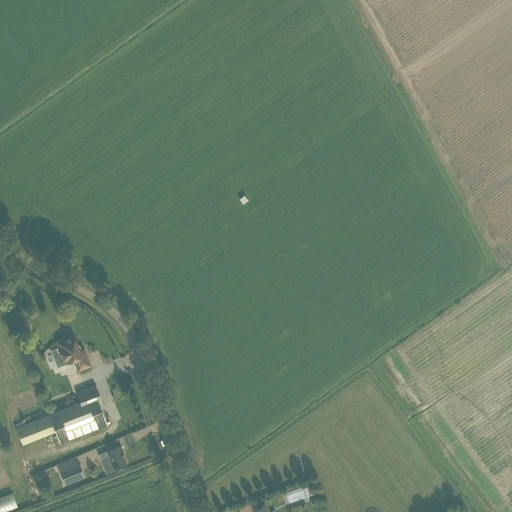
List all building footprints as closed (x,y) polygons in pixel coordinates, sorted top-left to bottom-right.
[(15,323),(14,329),(17,330),(17,332),(24,333),(26,325),(15,323)] [(78,371),(81,369),(90,366),(83,349),(78,351),(76,347),(77,346),(73,336),(62,340),(62,339),(56,342),(58,347),(51,350),(58,367),(74,361),(78,371)] [(95,385),(86,389),(76,393),(79,402),(48,415),(54,429),(60,444),(98,428),(107,425),(99,404),(102,403),(95,385)] [(120,446),(111,449),(106,451),(108,456),(100,459),(106,473),(114,470),(117,468),(127,465),(122,454),(123,454),(120,446)] [(59,471),(60,473),(64,484),(74,480),(72,474),(82,471),(79,464),(59,471)] [(0,511),(5,511),(19,508),(14,493),(0,497),(0,511)] [(274,511),(274,510),(268,511),(264,500),(250,504),(253,511),(274,511)]
